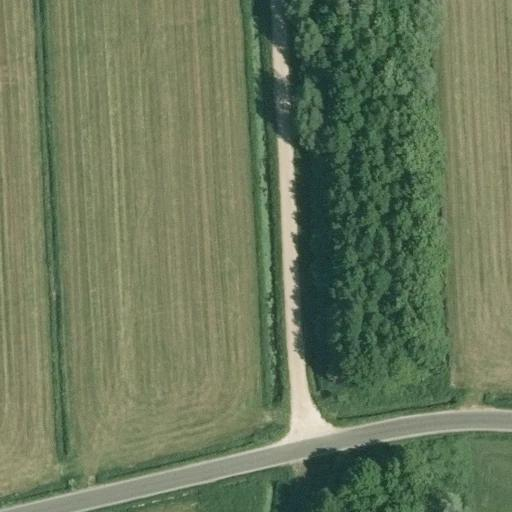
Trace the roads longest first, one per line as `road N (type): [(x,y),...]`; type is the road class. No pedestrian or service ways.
road 1 (unclassified): [(44,511),(391,430),(511,422)]
road 2 (track): [(277,0),(304,449)]
